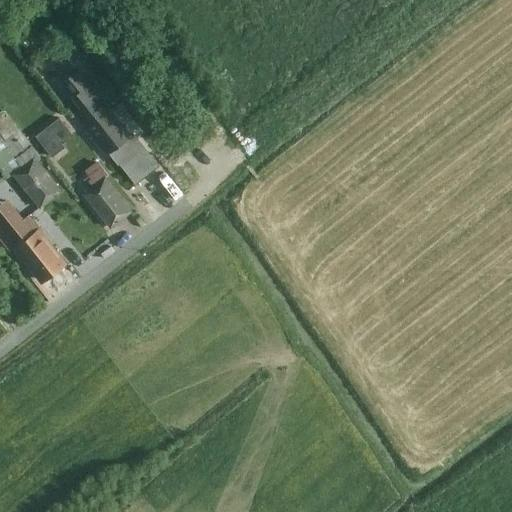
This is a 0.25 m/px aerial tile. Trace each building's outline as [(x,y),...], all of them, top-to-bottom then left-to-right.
[(84,58),(67,33),(48,46),(65,71),(84,58)] [(157,165),(80,69),(59,87),(136,182),(157,165)] [(59,118),(36,137),(49,153),(72,134),(59,118)] [(63,192),(35,156),(12,173),(41,210),(63,192)] [(85,167),(90,179),(106,173),(100,160),(85,167)] [(133,212),(106,177),(85,194),(112,228),(133,212)] [(13,201),(0,211),(0,227),(43,282),(64,266),(13,201)]
